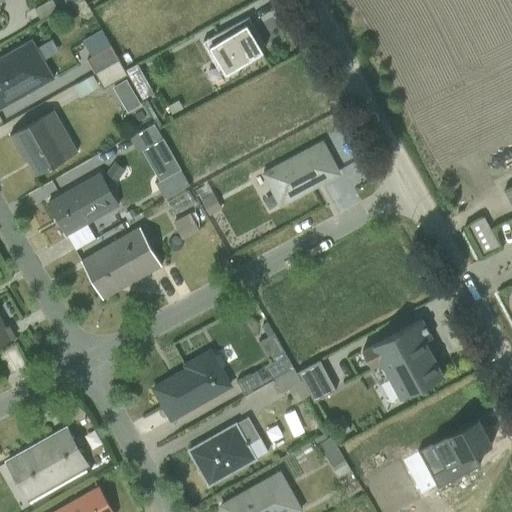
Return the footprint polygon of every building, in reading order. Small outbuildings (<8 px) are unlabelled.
[(26,0),(0,0),(0,26),(31,9),(26,0)] [(511,69),(479,0),(437,0),(364,35),(439,196),(511,162),(511,161),(498,131),(511,124),(511,69)] [(270,53),(249,18),(202,46),(223,81),(270,53)] [(36,24),(0,43),(0,108),(64,73),(36,24)] [(77,54),(89,84),(111,75),(100,46),(77,54)] [(126,59),(112,65),(117,77),(101,84),(111,111),(126,105),(132,120),(138,117),(132,101),(144,96),(134,70),(131,71),(126,59)] [(84,72),(61,80),(65,92),(89,85),(84,72)] [(59,97),(14,121),(38,166),(83,142),(59,97)] [(133,155),(152,195),(175,185),(145,120),(116,133),(128,157),(133,155)] [(279,207),(343,173),(325,139),(261,173),(279,207)] [(135,195),(113,154),(49,188),(72,230),(135,195)] [(511,176),(491,186),(511,231),(511,176)] [(177,211),(178,196),(158,195),(157,210),(177,211)] [(149,209),(81,243),(104,290),(172,255),(149,209)] [(161,220),(169,237),(190,227),(181,210),(161,220)] [(467,254),(485,244),(469,213),(451,223),(467,254)] [(0,337),(18,326),(0,294),(0,337)] [(371,347),(397,398),(449,371),(423,321),(371,347)] [(216,330),(147,368),(175,419),(244,381),(216,330)] [(299,396),(323,387),(311,356),(287,366),(299,396)] [(236,411),(190,439),(216,481),(262,453),(236,411)] [(64,428),(6,461),(28,500),(87,467),(64,428)] [(217,490),(228,511),(290,511),(309,502),(284,455),(217,490)] [(113,511),(99,488),(57,511),(113,511)]
